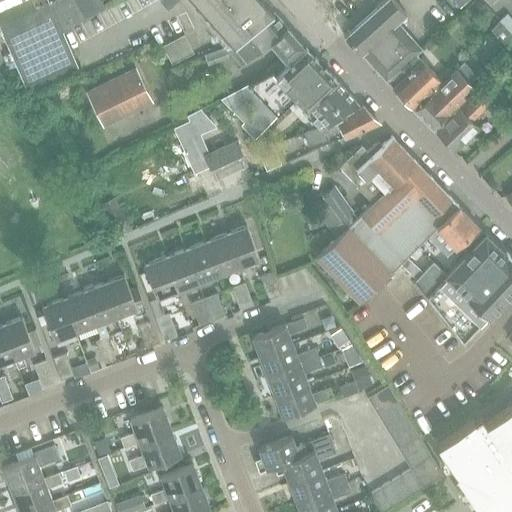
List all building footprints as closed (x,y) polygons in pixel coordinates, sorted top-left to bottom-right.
[(0,0),(0,29),(28,92),(32,90),(79,69),(62,30),(85,17),(75,0),(0,0)] [(85,17),(105,7),(100,0),(75,0),(84,15),(85,17)] [(273,9),(264,0),(194,0),(233,42),(273,9)] [(406,13),(394,0),(380,0),(358,20),(351,26),(348,29),(343,34),(361,54),(363,52),(387,79),(420,48),(397,22),(406,13)] [(479,2),(471,8),(478,16),(485,9),(479,2)] [(511,13),(502,4),(494,13),(511,28),(511,26),(511,13)] [(301,43),(286,26),(273,11),(232,44),(246,61),(270,40),(286,57),(301,43)] [(468,60),(477,52),(469,42),(459,51),(468,60)] [(307,105),(335,78),(304,46),(275,75),(271,70),(248,84),(276,113),(294,97),(305,108),(307,105)] [(421,49),(420,48),(387,79),(411,104),(439,78),(441,80),(442,80),(416,53),(421,49)] [(463,60),(443,81),(442,80),(441,80),(439,78),(411,104),(432,127),(464,96),(461,93),(478,75),(463,60)] [(511,62),(503,68),(511,79),(511,62)] [(152,101),(147,91),(135,68),(87,92),(104,125),(152,101)] [(354,97),(335,78),(307,105),(317,115),(311,120),(318,127),(304,132),(321,126),(337,119),(359,105),(353,98),(354,97)] [(477,90),(435,130),(454,149),(478,126),(472,120),(490,103),(477,90)] [(343,136),(377,121),(360,104),(359,105),(337,119),(321,126),(304,132),(308,143),(327,138),(325,133),(339,127),(343,136)] [(190,119),(174,127),(194,171),(209,165),(204,153),(205,153),(190,119)] [(379,281),(457,205),(451,199),(391,136),(382,145),(377,140),(364,152),(359,146),(342,163),(360,182),(359,183),(374,199),(356,217),(334,185),(322,194),(327,202),(316,210),(334,236),(335,237),(315,256),(358,301),(379,281)] [(214,177),(245,163),(235,140),(205,153),(204,153),(209,165),(214,177)] [(113,225),(124,219),(114,197),(102,203),(113,225)] [(457,205),(435,226),(435,227),(454,246),(462,237),(468,244),(482,231),(457,205)] [(245,225),(225,232),(238,267),(258,259),(245,225)] [(238,267),(225,232),(205,240),(218,274),(238,267)] [(462,341),(511,289),(511,257),(506,251),(505,252),(485,232),(446,272),(432,259),(413,279),(462,341)] [(218,274),(205,240),(184,248),(197,282),(218,274)] [(197,282),(184,248),(164,256),(177,290),(197,282)] [(177,290),(164,256),(142,264),(155,298),(177,290)] [(267,298),(280,294),(272,271),(259,276),(267,298)] [(135,286),(128,289),(123,275),(102,282),(115,316),(143,305),(135,286)] [(99,337),(106,335),(107,334),(102,321),(115,316),(102,282),(82,290),(95,324),(99,337)] [(239,309),(252,304),(243,282),(231,287),(239,309)] [(61,298),(74,332),(95,324),(82,290),(61,298)] [(215,293),(203,297),(212,320),(224,315),(215,293)] [(212,320),(203,297),(190,302),(198,325),(212,320)] [(43,314),(37,316),(40,322),(45,320),(53,340),(74,332),(61,298),(40,306),(43,314)] [(166,312),(154,317),(163,340),(175,335),(166,312)] [(327,329),(338,325),(332,315),(323,321),(327,329)] [(20,317),(0,325),(13,358),(17,368),(26,364),(23,354),(33,350),(32,347),(39,344),(34,331),(34,330),(26,332),(20,317)] [(251,336),(258,356),(291,344),(287,333),(306,326),(302,317),(251,336)] [(157,342),(148,319),(136,324),(144,347),(157,342)] [(0,362),(13,358),(0,324),(0,362)] [(99,337),(95,339),(99,350),(110,346),(106,335),(99,337)] [(266,376),(317,356),(313,347),(295,354),(291,344),(258,356),(266,376)] [(126,345),(116,349),(120,360),(130,356),(126,345)] [(103,362),(115,357),(110,346),(99,350),(103,362)] [(72,374),(63,351),(51,356),(59,379),(72,374)] [(331,354),(320,357),(324,366),(334,362),(331,354)] [(86,359),(90,370),(98,367),(94,356),(86,359)] [(321,366),(317,356),(266,376),(273,395),(306,383),(302,373),(321,366)] [(41,386),(53,381),(45,358),(32,363),(41,386)] [(356,389),(370,384),(364,365),(350,370),(356,389)] [(310,393),(306,383),(273,395),(281,415),(332,396),(328,386),(310,393)] [(388,384),(367,396),(373,407),(394,394),(388,384)] [(0,401),(11,397),(7,387),(0,389),(0,401)] [(394,394),(373,407),(379,417),(400,404),(394,394)] [(511,511),(511,403),(485,423),(480,415),(473,419),(437,444),(456,472),(455,473),(472,499),(481,511),(511,511)] [(400,404),(379,417),(386,427),(406,414),(400,404)] [(138,442),(171,430),(162,407),(129,419),(134,431),(119,437),(123,447),(138,442)] [(406,414),(386,427),(392,437),(412,424),(406,414)] [(412,424),(392,437),(398,447),(418,434),(412,424)] [(180,453),(171,430),(138,442),(142,454),(127,459),(131,470),(146,464),(146,465),(180,453)] [(275,473),(283,470),(298,511),(356,511),(357,511),(356,511),(335,511),(330,498),(349,491),(342,473),(324,480),(316,459),(334,452),(327,434),(294,447),(289,435),(257,448),(260,456),(252,459),(257,471),(272,465),(275,473)] [(418,434),(398,447),(404,457),(424,444),(421,439),(418,434)] [(104,435),(94,439),(99,453),(109,449),(104,435)] [(424,444),(404,457),(410,467),(443,475),(424,444)] [(33,456),(2,468),(11,491),(43,479),(43,478),(38,466),(52,461),(58,459),(53,445),(32,453),(33,456)] [(107,453),(98,456),(110,487),(119,483),(107,453)] [(168,499),(201,487),(192,463),(159,476),(164,488),(150,494),(154,504),(168,499)] [(71,467),(60,471),(63,481),(75,477),(71,467)] [(410,467),(399,473),(412,494),(443,475),(410,467)] [(399,473),(390,479),(402,500),(412,494),(399,473)] [(60,483),(57,474),(43,479),(11,491),(18,511),(21,511),(65,496),(65,495),(51,500),(47,488),(60,483)] [(390,479),(380,485),(392,506),(402,500),(390,479)] [(380,485),(369,492),(382,511),(392,506),(380,485)] [(201,511),(209,509),(201,487),(168,499),(172,511),(168,511),(201,511)] [(140,492),(115,501),(118,511),(123,511),(145,504),(140,492)] [(69,505),(65,496),(21,511),(55,511),(55,510),(69,505)] [(107,499),(72,511),(111,511),(112,511),(107,499)]
